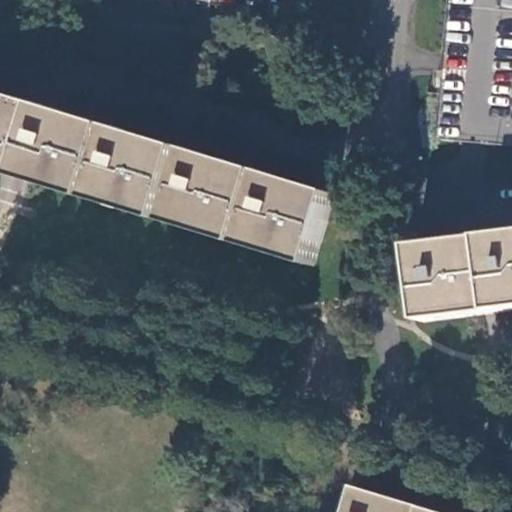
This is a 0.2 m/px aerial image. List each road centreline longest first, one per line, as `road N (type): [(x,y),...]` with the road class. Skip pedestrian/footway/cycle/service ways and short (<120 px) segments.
road 1 (residential): [(0,316),(154,389),(409,440),(511,476)]
road 2 (residential): [(0,57),(265,128),(320,151),(349,147),(383,126)]
road 3 (residential): [(511,205),(461,211),(382,138),(383,126)]
road 4 (residential): [(383,126),(392,0)]
